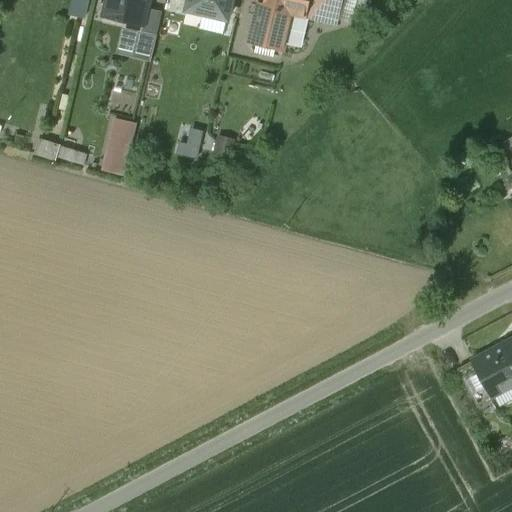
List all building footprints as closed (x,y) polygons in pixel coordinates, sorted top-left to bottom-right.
[(91,15),(95,0),(76,0),(74,10),(91,15)] [(149,0),(108,0),(105,16),(144,25),(149,0)] [(232,0),(190,0),(188,10),(228,20),(232,0)] [(309,0),(267,0),(265,7),(259,6),(250,41),(284,50),(292,15),(305,18),(309,0)] [(110,170),(135,173),(140,118),(115,116),(110,170)] [(220,134),(219,153),(238,154),(239,135),(220,134)] [(39,152),(62,159),(66,142),(44,135),(39,152)] [(89,164),(93,152),(68,144),(64,156),(89,164)] [(504,345),(473,361),(494,398),(511,388),(511,339),(503,344),(504,345)]
